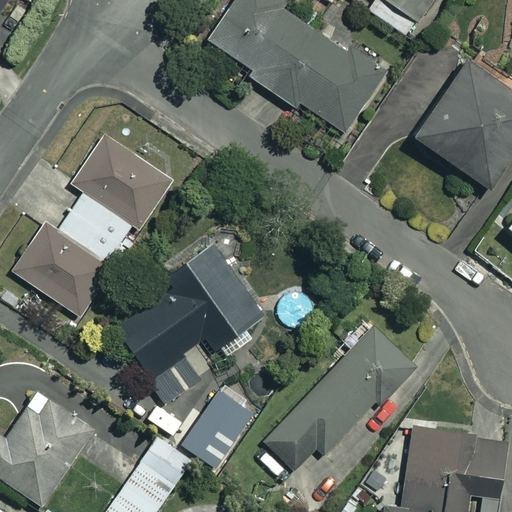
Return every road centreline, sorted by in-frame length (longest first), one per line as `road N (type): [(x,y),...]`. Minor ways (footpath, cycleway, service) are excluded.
road 1 (residential): [(511,350),(445,280),(87,34)]
road 2 (residential): [(87,34),(0,163)]
